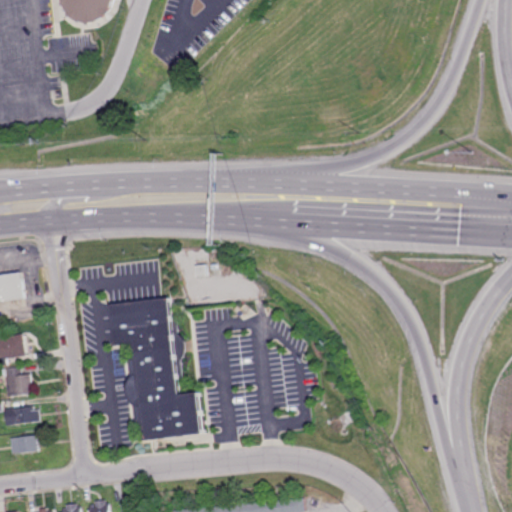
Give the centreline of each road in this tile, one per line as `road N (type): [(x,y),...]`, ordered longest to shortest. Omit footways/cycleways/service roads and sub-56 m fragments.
road 1 (residential): [(0,486),(304,460),(360,484),(384,511)]
road 2 (trunk): [(293,222),(387,282),(417,322),(467,484)]
road 3 (primary): [(0,226),(165,217),(293,222)]
road 4 (trunk): [(484,0),(458,74),(418,133),(378,157),(298,182)]
road 5 (residential): [(53,221),(83,477)]
road 6 (primary): [(298,182),(57,191)]
road 7 (primary): [(293,222),(511,236)]
road 8 (primary): [(511,195),(298,182)]
road 9 (trunk): [(511,285),(478,335),(464,382),(467,484)]
road 10 (residential): [(70,111),(91,107),(112,89),(147,0)]
